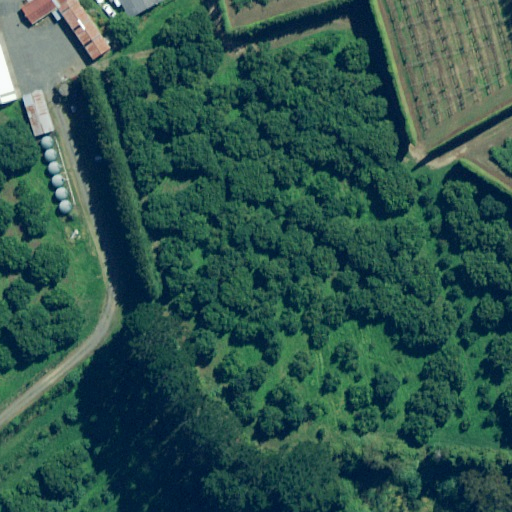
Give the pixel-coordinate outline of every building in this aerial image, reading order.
[(65,0),(28,0),(29,1),(21,7),(32,23),(57,6),(65,0)] [(65,0),(57,6),(93,59),(110,47),(77,0),(65,0)] [(110,0),(112,2),(114,1),(117,7),(121,4),(129,17),(159,0),(110,0)] [(13,83),(0,39),(0,102),(17,97),(13,83)] [(53,129),(41,90),(22,96),(34,135),(53,129)]
